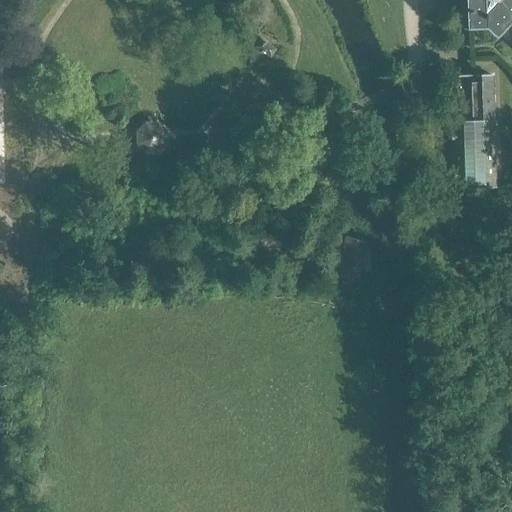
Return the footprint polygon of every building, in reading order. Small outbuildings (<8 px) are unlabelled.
[(511,0),(465,0),(467,29),(486,28),(497,37),(511,20),(511,0)] [(277,48),(261,38),(256,46),(271,57),(277,48)] [(455,185),(495,184),(491,77),(451,78),(455,185)] [(157,151),(168,142),(168,128),(158,117),(144,118),(134,128),(135,140),(143,151),(157,151)] [(355,282),(367,243),(325,231),(320,247),(339,253),(333,275),(355,282)]
